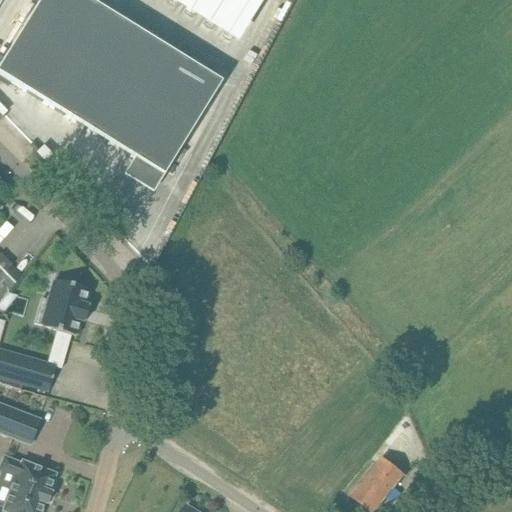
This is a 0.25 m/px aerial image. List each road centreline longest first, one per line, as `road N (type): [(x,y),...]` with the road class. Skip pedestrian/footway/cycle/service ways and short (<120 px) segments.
road 1 (residential): [(118,429),(110,269),(0,154)]
road 2 (residential): [(257,511),(118,429)]
